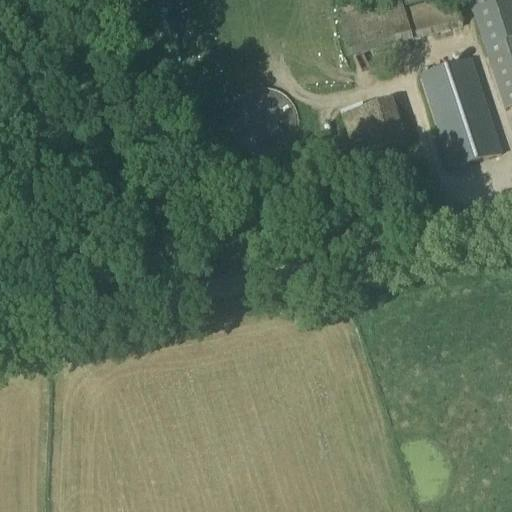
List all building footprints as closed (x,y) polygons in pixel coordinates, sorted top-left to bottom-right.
[(511,0),(479,0),(468,4),(504,114),(511,111),(511,0)] [(468,38),(462,15),(417,26),(414,14),(359,28),(367,63),(468,38)] [(420,81),(451,176),(501,159),(472,64),(420,81)] [(287,132),(288,126),(287,119),(285,114),(282,108),(278,103),(272,98),(266,96),(260,94),(254,94),(248,95),(243,97),(237,100),(232,105),(228,110),(226,115),(225,121),(225,127),(225,133),(227,138),(230,143),(234,148),(238,152),(244,155),(251,157),(257,157),(261,157),(268,155),(274,152),(279,147),(282,143),(285,137),(287,132)] [(392,106),(336,124),(353,180),(410,163),(392,106)]
